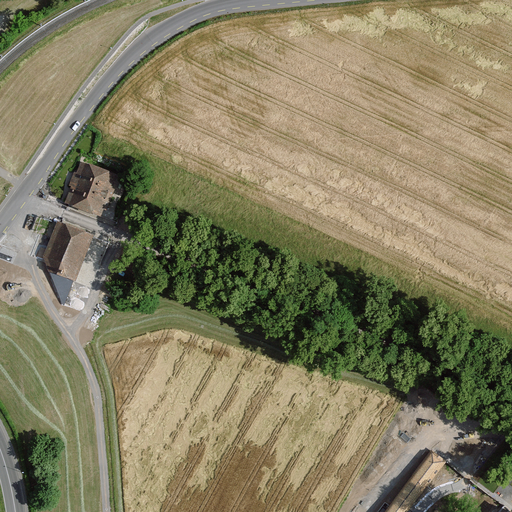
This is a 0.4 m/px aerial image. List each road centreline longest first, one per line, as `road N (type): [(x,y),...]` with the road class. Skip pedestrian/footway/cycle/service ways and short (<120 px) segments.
road 1 (residential): [(0,226),(135,51),(199,11),(256,0)]
road 2 (track): [(101,511),(97,429),(83,370),(17,201)]
